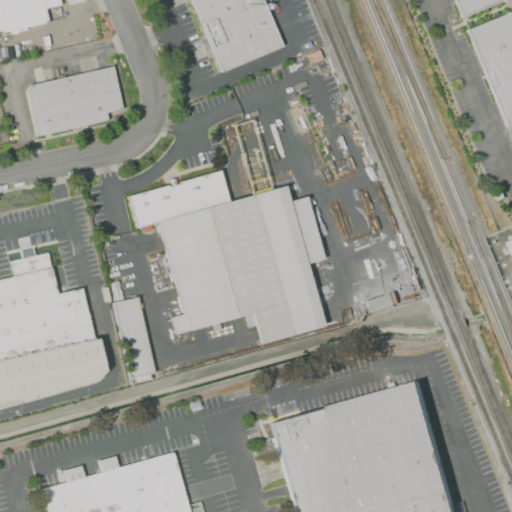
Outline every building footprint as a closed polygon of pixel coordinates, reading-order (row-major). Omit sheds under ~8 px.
[(0,0),(58,0),(62,17),(0,31),(0,0)] [(189,0),(261,0),(281,47),(220,73),(189,0)] [(453,0),(460,17),(502,0),(453,0)] [(464,30),(511,146),(511,14),(505,12),(464,30)] [(24,87),(110,67),(122,117),(36,137),(24,87)] [(125,197),(218,170),(227,201),(283,185),(323,327),(258,346),(249,314),(173,335),(168,317),(181,313),(155,221),(134,227),(125,197)] [(0,401),(0,278),(10,276),(6,261),(46,252),(55,293),(84,286),(105,379),(0,401)] [(99,287),(105,286),(108,300),(102,302),(99,287)] [(365,300),(390,292),(394,305),(369,313),(365,300)] [(109,303),(136,297),(153,372),(126,378),(109,303)] [(292,511),(268,424),(417,382),(452,511),(292,511)] [(171,453),(186,506),(199,503),(201,511),(42,511),(36,490),(63,483),(60,471),(80,465),(83,477),(98,473),(95,461),(114,455),(117,468),(171,453)]
